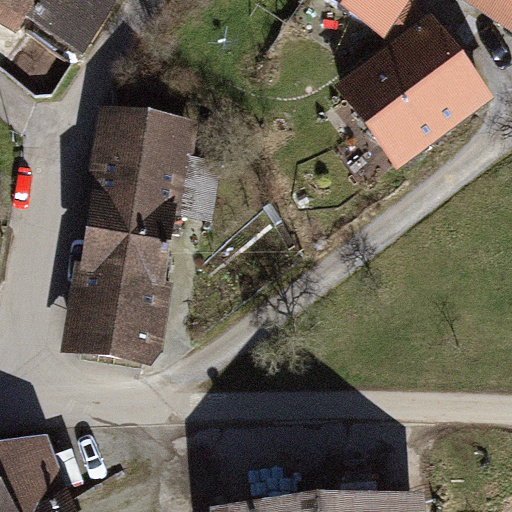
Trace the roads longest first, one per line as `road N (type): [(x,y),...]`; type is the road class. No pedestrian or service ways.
road 1 (track): [(511,410),(10,402)]
road 2 (track): [(511,135),(139,410)]
road 3 (residential): [(0,405),(10,402),(57,137)]
road 4 (residential): [(57,137),(148,0)]
